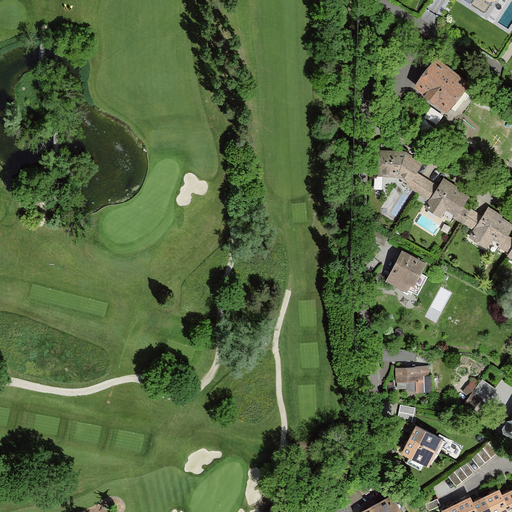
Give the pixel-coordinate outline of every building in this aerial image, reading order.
[(474,0),(471,6),(485,15),(492,3),(499,2),(500,0),(474,0)] [(471,84),(440,60),(419,87),(450,111),(471,84)] [(511,238),(509,237),(511,232),(511,224),(502,219),(503,217),(490,209),(485,217),(466,205),(469,198),(456,189),(457,188),(445,179),(439,187),(417,174),(422,165),(405,153),(382,152),(380,176),(399,176),(411,184),(409,186),(432,201),(428,208),(442,217),(447,209),(458,215),(456,218),(477,231),(473,238),(488,247),(494,239),(503,244),(501,246),(511,253),(511,255),(511,256),(511,238)] [(429,267),(405,254),(396,271),(394,270),(389,280),(411,292),(418,296),(428,277),(425,275),(429,267)] [(416,392),(432,392),(431,377),(429,377),(429,367),(396,368),(397,390),(416,389),(416,392)] [(464,390),(482,405),(496,388),(478,373),(464,390)] [(412,409),(399,406),(396,419),(409,422),(412,409)] [(442,438),(417,425),(403,453),(429,465),(442,438)] [(472,495),(442,510),(443,511),(511,511),(511,490),(503,495),(500,489),(475,501),(472,495)] [(402,511),(392,493),(358,511),(402,511)]
